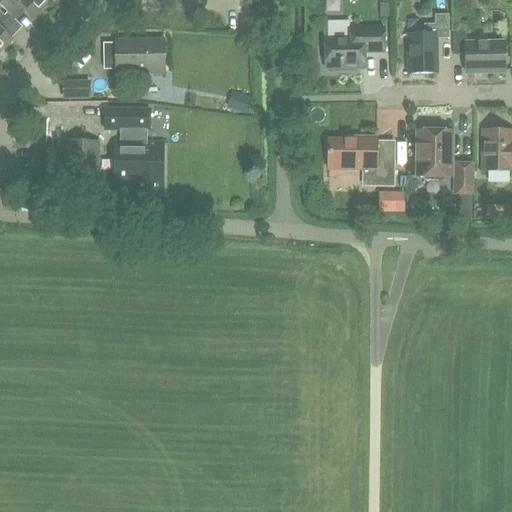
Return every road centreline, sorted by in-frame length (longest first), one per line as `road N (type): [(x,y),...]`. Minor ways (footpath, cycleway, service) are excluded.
road 1 (unclassified): [(511,245),(0,213)]
road 2 (residential): [(0,92),(64,15),(105,1),(216,0)]
road 3 (residential): [(511,95),(366,98)]
